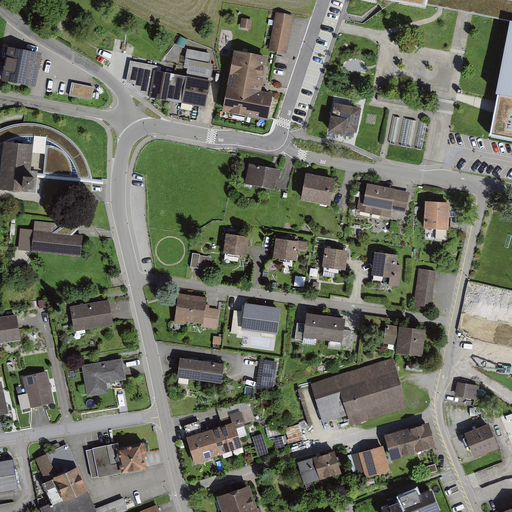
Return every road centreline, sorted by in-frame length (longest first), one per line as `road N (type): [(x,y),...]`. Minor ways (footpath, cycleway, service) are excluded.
road 1 (residential): [(136,280),(453,322)]
road 2 (residential): [(181,490),(438,414)]
road 3 (residential): [(484,184),(303,156),(278,141)]
road 4 (unclassified): [(136,130),(113,81),(0,7)]
road 5 (residential): [(0,441),(165,413)]
road 6 (residential): [(136,280),(119,207),(124,150),(136,130)]
road 7 (residential): [(325,0),(278,141)]
road 8 (residential): [(278,141),(152,125),(136,130)]
road 9 (residential): [(453,322),(484,184)]
road 10 (residential): [(136,130),(105,115),(0,96)]
road 11 (residential): [(165,413),(136,280)]
